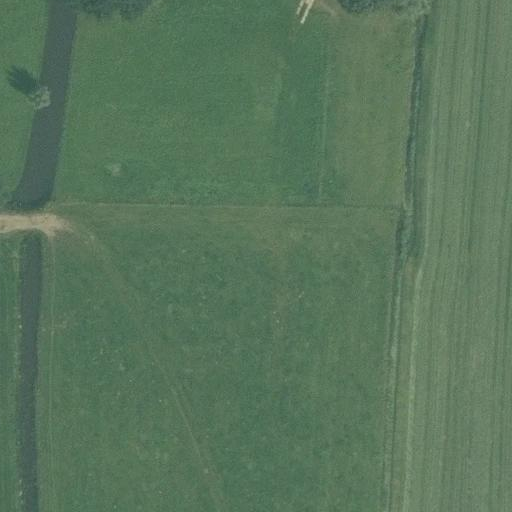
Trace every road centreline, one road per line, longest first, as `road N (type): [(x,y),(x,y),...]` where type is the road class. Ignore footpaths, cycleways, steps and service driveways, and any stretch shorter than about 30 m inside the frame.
road 1 (track): [(0,225),(53,225),(90,238),(164,360),(226,511)]
road 2 (track): [(307,0),(281,78),(273,230)]
